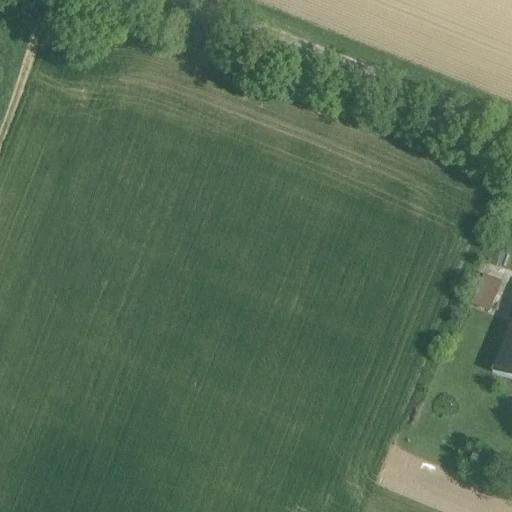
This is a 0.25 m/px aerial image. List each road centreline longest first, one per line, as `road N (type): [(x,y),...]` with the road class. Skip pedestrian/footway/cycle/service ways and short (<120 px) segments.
road 1 (unclassified): [(511,129),(204,0)]
road 2 (track): [(49,0),(0,130)]
